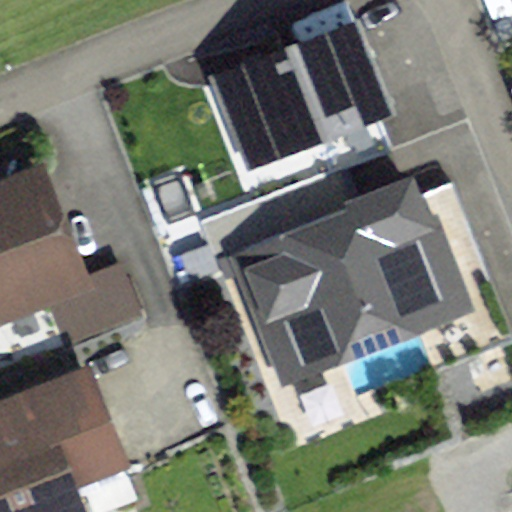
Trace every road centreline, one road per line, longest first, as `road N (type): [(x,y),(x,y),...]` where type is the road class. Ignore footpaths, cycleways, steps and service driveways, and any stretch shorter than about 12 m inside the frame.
road 1 (residential): [(259,0),(0,102)]
road 2 (residential): [(447,0),(511,157)]
